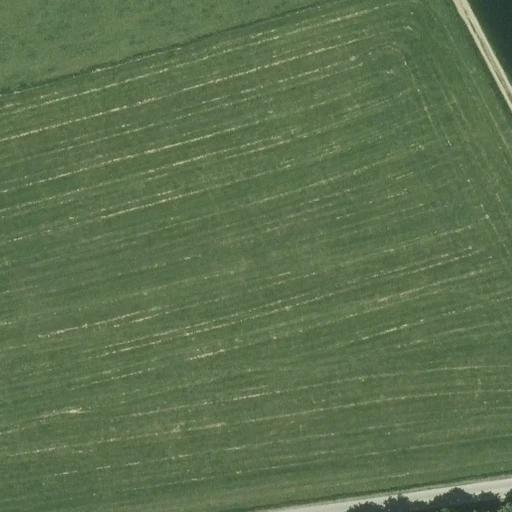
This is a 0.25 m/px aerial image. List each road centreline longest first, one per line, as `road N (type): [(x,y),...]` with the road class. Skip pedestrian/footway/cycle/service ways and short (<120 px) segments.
road 1 (track): [(511,488),(344,511)]
road 2 (track): [(511,106),(454,0)]
